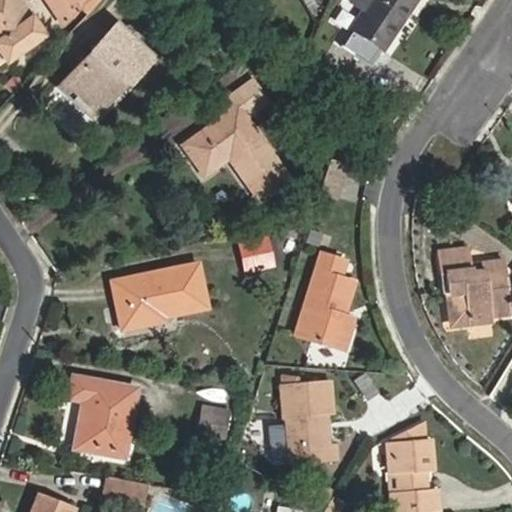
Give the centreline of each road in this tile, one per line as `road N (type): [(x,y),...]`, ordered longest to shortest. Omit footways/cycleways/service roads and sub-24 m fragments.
road 1 (residential): [(511,13),(414,159),(397,236),(420,325),(511,425)]
road 2 (residential): [(0,399),(29,308),(27,271),(0,229)]
